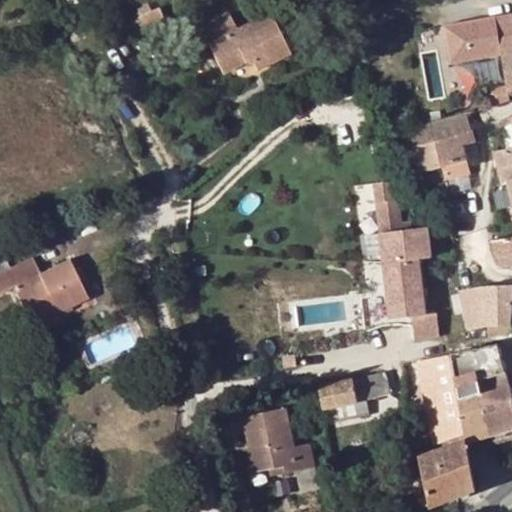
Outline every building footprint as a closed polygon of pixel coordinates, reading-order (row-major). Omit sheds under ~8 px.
[(135,10),(145,29),(163,20),(159,9),(151,12),(147,5),(135,10)] [(230,14),(200,29),(222,74),(252,60),(257,71),(291,54),(270,12),(236,28),(230,14)] [(443,25),(446,47),(465,44),(467,61),(501,55),(507,87),(508,93),(511,92),(511,25),(510,15),(443,25)] [(467,61),(465,44),(446,47),(449,63),(467,61)] [(490,106),(509,99),(508,93),(507,87),(487,90),(490,106)] [(390,118),(394,131),(418,124),(414,111),(390,118)] [(476,142),(473,131),(470,116),(413,129),(419,174),(443,168),(466,161),(463,146),(476,142)] [(511,148),(511,118),(498,124),(502,132),(507,150),(511,148)] [(479,157),(476,142),(463,146),(466,161),(479,157)] [(503,182),(508,181),(511,179),(511,148),(507,150),(496,152),(503,182)] [(466,161),(443,168),(446,181),(469,176),(466,161)] [(418,260),(431,258),(427,229),(408,231),(407,223),(401,224),(399,202),(394,202),(391,183),(374,185),(383,264),(402,262),(418,260)] [(494,192),(498,212),(511,208),(511,199),(510,189),(494,192)] [(79,227),(82,236),(98,230),(94,221),(79,227)] [(511,238),(493,241),(500,267),(511,265),(511,238)] [(0,293),(12,288),(29,320),(54,308),(57,313),(88,298),(68,258),(40,271),(32,256),(10,266),(6,258),(0,260),(0,293)] [(383,264),(391,320),(412,316),(426,315),(418,260),(402,262),(383,264)] [(488,328),(511,326),(511,313),(511,285),(482,287),(488,328)] [(468,331),(488,328),(482,287),(469,289),(463,291),(468,331)] [(54,308),(29,320),(36,335),(62,323),(57,313),(54,308)] [(441,338),(437,313),(426,315),(412,316),(416,342),(441,338)] [(499,344),(451,354),(461,406),(484,401),(480,380),(507,373),(499,344)] [(417,361),(434,444),(442,441),(465,431),(461,406),(451,354),(417,361)] [(484,401),(490,436),(492,446),(511,440),(511,392),(507,373),(480,380),(484,401)] [(387,374),(318,387),(322,409),(325,408),(368,400),(391,396),(387,374)] [(368,400),(325,408),(328,424),(371,416),(368,400)] [(484,401),(461,406),(465,431),(467,439),(468,442),(490,436),(484,401)] [(245,417),(251,445),(256,468),(268,466),(278,464),(281,474),(314,467),(309,444),(295,446),(286,408),(245,417)] [(465,431),(442,441),(444,448),(467,439),(465,431)] [(430,506),(476,490),(468,442),(467,439),(444,448),(419,457),(430,506)] [(256,468),(251,445),(243,447),(248,470),(256,468)] [(270,476),(281,474),(278,464),(268,466),(270,476)]
